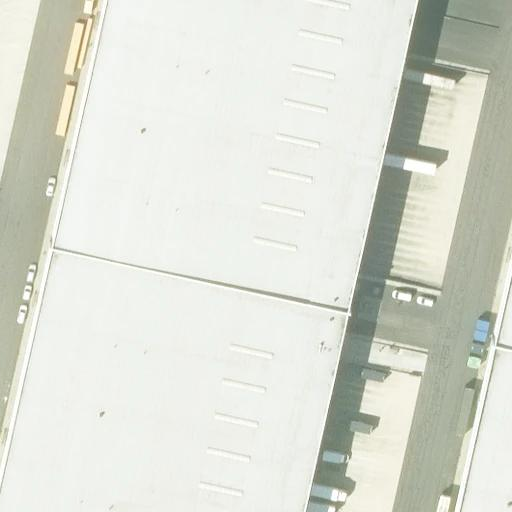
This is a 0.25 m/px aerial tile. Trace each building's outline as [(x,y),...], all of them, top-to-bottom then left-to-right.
[(348,303),(355,272),(414,0),(103,0),(47,255),(344,321),(347,304),(349,305),(350,303),(348,303)] [(511,357),(511,247),(489,353),(511,357)] [(301,511),(341,334),(344,321),(47,255),(0,468),(0,511),(301,511)] [(372,305),(365,304),(363,311),(371,313),(372,305)] [(511,511),(511,357),(489,353),(453,511),(511,511)]
